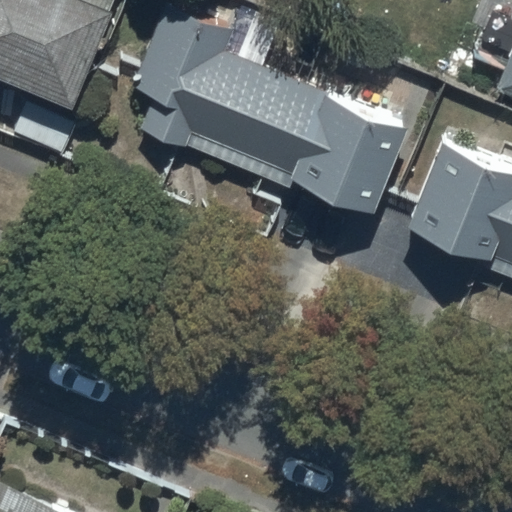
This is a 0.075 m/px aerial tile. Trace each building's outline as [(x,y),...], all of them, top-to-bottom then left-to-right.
[(0,0),(0,74),(74,105),(117,0),(0,0)] [(156,93),(142,126),(292,187),(295,178),(376,210),(411,125),(227,51),(237,27),(168,0),(134,84),(156,93)] [(511,51),(497,88),(511,93),(511,51)] [(511,166),(444,140),(410,225),(495,259),(491,269),(511,277),(511,166)] [(0,511),(75,511),(0,481),(0,511)]
